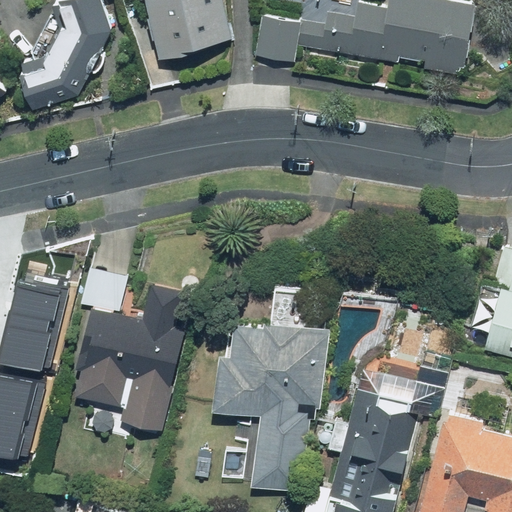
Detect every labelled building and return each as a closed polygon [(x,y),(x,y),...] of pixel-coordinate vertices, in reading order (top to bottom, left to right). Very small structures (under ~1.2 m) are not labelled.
[(76,0),(80,11),(57,50),(30,59),(40,105),(90,88),(122,21),(116,0),(76,0)] [(243,33),(235,0),(158,0),(170,50),(243,33)] [(432,64),(488,70),(495,0),(365,0),(364,10),(335,7),(333,20),(311,17),(312,8),(267,3),(262,51),(404,67),(406,50),(433,53),(432,64)] [(0,96),(18,80),(0,61),(0,96)] [(497,332),(494,341),(511,348),(511,240),(504,237),(473,323),(497,332)] [(181,330),(192,284),(158,276),(150,308),(100,295),(78,387),(132,400),(127,419),(169,429),(192,333),(181,330)] [(16,279),(0,342),(0,358),(44,370),(64,291),(16,279)] [(309,317),(311,282),(280,280),(278,312),(246,310),(243,344),(226,342),(222,402),(264,405),(259,480),(313,483),(318,414),(325,414),(329,359),(335,360),(338,318),(309,317)] [(369,382),(362,380),(353,412),(338,408),(334,425),(326,423),(323,438),(349,445),(339,481),(317,476),(307,511),(414,511),(452,364),(426,358),(421,376),(374,364),(369,382)] [(0,379),(0,452),(28,459),(43,389),(0,379)] [(511,423),(492,418),(494,412),(454,402),(426,511),(471,511),(478,488),(495,493),(493,503),(511,507),(511,423)] [(150,511),(152,505),(103,494),(98,511),(150,511)]
